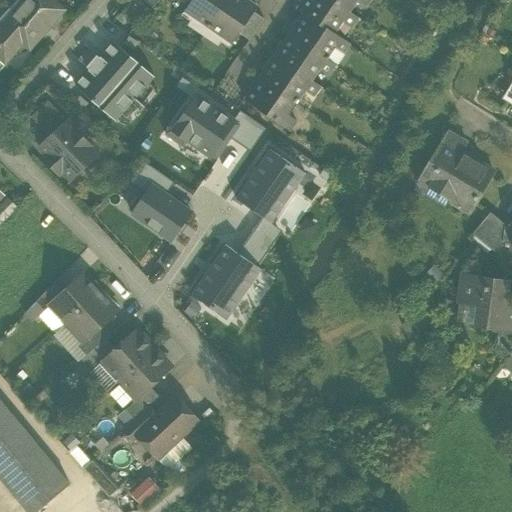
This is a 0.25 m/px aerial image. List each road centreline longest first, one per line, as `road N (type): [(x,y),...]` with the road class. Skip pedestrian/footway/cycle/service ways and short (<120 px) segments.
road 1 (residential): [(182,487),(236,436),(234,394),(155,308)]
road 2 (residential): [(155,308),(0,145)]
road 3 (residential): [(102,0),(0,117)]
road 4 (residential): [(155,308),(221,207)]
